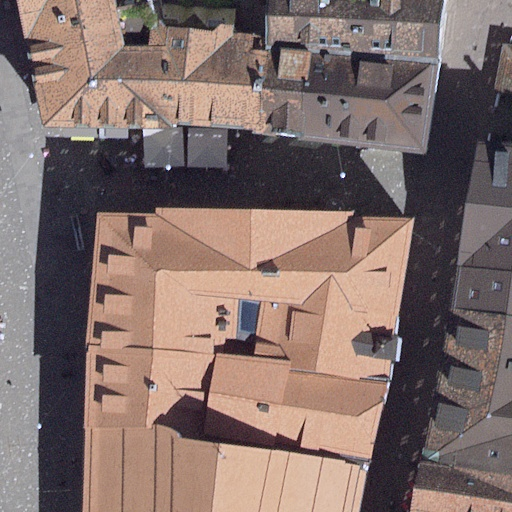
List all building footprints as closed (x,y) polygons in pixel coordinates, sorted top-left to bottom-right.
[(24,0),(52,130),(239,142),(277,144),(287,56),(253,52),(255,44),(177,40),(169,0),(24,0)] [(287,56),(444,67),(448,0),(365,0),(291,2),(287,56)] [(511,46),(503,45),(494,92),(511,94),(511,46)] [(287,56),(277,144),(429,150),(444,67),(287,56)] [(455,262),(511,270),(511,94),(494,92),(467,193),(455,262)] [(84,436),(367,466),(417,218),(90,209),(84,436)] [(511,270),(455,262),(448,307),(511,316),(511,270)] [(511,316),(448,307),(415,491),(511,505),(511,316)] [(84,436),(85,511),(356,511),(367,466),(84,436)] [(511,511),(511,505),(415,491),(410,511),(511,511)]
